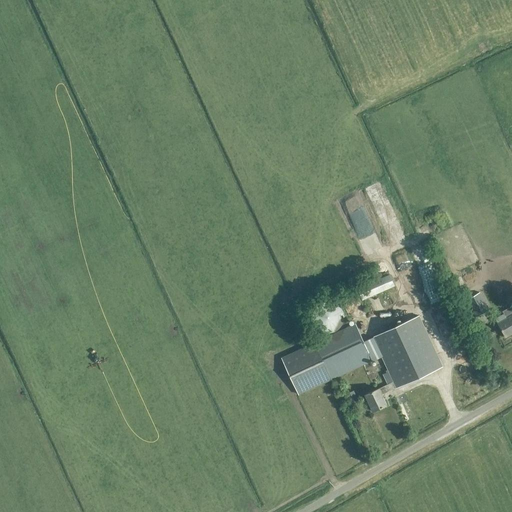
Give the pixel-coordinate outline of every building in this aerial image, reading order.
[(357,290),(362,300),(394,286),(390,276),(388,273),(383,275),(384,278),(357,290)] [(466,300),(476,317),(489,310),(480,292),(466,300)] [(343,322),(343,317),(343,313),(340,308),(337,305),(333,302),(328,302),(323,302),(318,305),(315,308),(313,313),(312,317),(313,322),(315,327),(318,330),(323,332),(328,333),(333,332),(337,330),(340,327),(343,322)] [(495,319),(498,323),(506,337),(511,333),(511,305),(502,311),(504,314),(495,319)] [(355,324),(314,343),(281,358),(298,395),(371,361),(381,357),(389,374),(383,376),(387,385),(379,389),(379,388),(365,395),(372,411),(386,405),(382,395),(442,367),(419,316),(372,337),(363,341),(355,324)] [(471,359),(460,364),(466,377),(477,373),(471,359)] [(358,402),(354,391),(346,394),(351,405),(358,402)]
